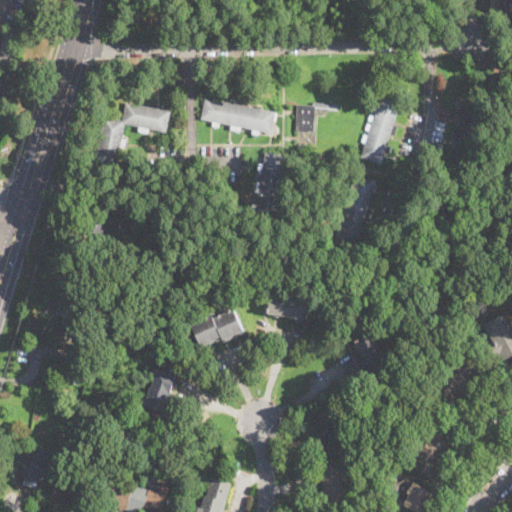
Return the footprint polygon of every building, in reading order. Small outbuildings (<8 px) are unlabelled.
[(509,0),(509,9),(500,9),(500,0),(509,0)] [(19,30),(13,70),(0,68),(0,54),(4,28),(19,30)] [(402,95),(398,105),(403,107),(401,114),(398,113),(394,124),(398,125),(395,135),(391,133),(387,145),(391,147),(389,153),(385,152),(381,163),(361,156),(366,142),(361,141),(364,132),(368,134),(369,130),(365,129),(367,122),(371,123),(372,121),(368,119),(370,113),(374,114),(375,109),(372,108),(374,102),(377,103),(382,89),(402,95)] [(272,132),(260,130),(259,135),(252,133),(253,129),(241,127),(240,132),(230,129),(231,125),(219,122),(219,127),(212,125),(213,121),(201,119),(205,97),(276,111),(272,132)] [(484,99),(476,169),(454,167),(456,155),(452,154),(453,147),(458,148),(459,137),(454,136),(456,125),(460,126),(462,115),(457,115),(458,107),(463,107),(464,97),(484,99)] [(170,111),(166,132),(150,129),(149,132),(139,130),(140,127),(126,124),(117,167),(97,163),(106,116),(122,120),(126,101),(170,111)] [(339,103),(338,110),(315,108),(314,130),(296,129),(297,104),(313,105),(313,102),(339,103)] [(287,155),(274,227),(253,223),(255,213),(252,212),(253,203),(256,204),(258,198),(253,197),(254,190),(258,190),(259,183),(254,182),(256,175),(262,176),(263,170),(258,169),(259,162),(264,163),(266,151),(287,155)] [(377,193),(375,199),(371,198),(367,210),(371,211),(369,221),(364,219),(361,230),(365,232),(363,239),(358,238),(355,249),(335,243),(356,174),(376,180),(373,192),(377,193)] [(111,206),(101,235),(85,230),(89,217),(84,215),(90,199),(111,206)] [(69,274),(67,286),(57,284),(59,272),(69,274)] [(289,297),(301,299),(302,295),(308,296),(307,310),(310,310),(309,314),(306,314),(306,319),(267,314),(271,290),(277,291),(276,293),(289,295),(289,297)] [(78,333),(73,331),(71,339),(61,336),(64,324),(61,323),(63,316),(57,314),(61,301),(77,305),(76,310),(84,312),(78,333)] [(232,309),(242,329),(225,338),(226,340),(208,349),(197,325),(202,322),(203,325),(215,319),(216,320),(226,315),(225,312),(232,309)] [(504,313),(511,326),(511,354),(504,359),(500,352),(495,355),(489,343),(494,341),(485,324),(504,313)] [(380,351),(386,362),(389,361),(391,366),(370,376),(362,359),(363,359),(355,342),(376,332),(378,337),(376,339),(381,350),(380,351)] [(472,352),(486,366),(478,374),(478,373),(470,381),(471,383),(462,392),(460,390),(452,398),(454,399),(446,407),(432,393),(440,385),(437,382),(445,373),(448,376),(456,368),(453,364),(461,357),(463,360),(472,352)] [(175,374),(165,411),(142,404),(144,398),(146,399),(150,386),(152,387),(155,376),(152,375),(155,368),(175,374)] [(80,374),(78,384),(68,382),(70,372),(80,374)] [(336,409),(336,412),(339,411),(340,415),(337,415),(339,427),(340,427),(342,440),(346,440),(346,443),(343,444),(343,447),(321,450),(319,440),(322,440),(320,431),(319,432),(317,424),(316,424),(315,419),(317,419),(315,413),(336,409)] [(434,422),(454,433),(448,443),(450,444),(443,456),(442,455),(436,465),(438,466),(432,477),(408,463),(410,459),(416,462),(419,456),(411,451),(414,447),(420,450),(424,444),(426,445),(432,436),(423,431),(425,426),(431,429),(434,422)] [(39,483),(37,482),(36,487),(23,483),(25,478),(23,478),(25,471),(22,470),(25,459),(28,460),(31,446),(47,450),(39,483)] [(342,466),(342,469),(345,469),(345,472),(342,472),(343,484),(344,484),(345,497),(347,497),(348,500),(345,500),(345,503),(322,504),(322,495),(324,495),(323,486),(322,486),(321,466),(342,466)] [(121,468),(117,480),(125,482),(126,480),(129,481),(128,483),(130,484),(132,478),(137,480),(136,485),(139,486),(139,484),(142,484),(141,486),(149,488),(153,477),(155,478),(154,483),(156,483),(156,481),(159,482),(159,484),(160,484),(161,482),(164,483),(164,485),(169,487),(163,509),(145,503),(142,511),(138,511),(126,508),(126,509),(109,504),(111,497),(94,491),(101,468),(106,469),(107,467),(110,468),(109,470),(112,471),(113,469),(116,470),(115,472),(117,473),(118,467),(121,468)] [(232,482),(224,511),(220,511),(219,511),(197,511),(198,506),(201,507),(205,495),(207,495),(211,483),(207,482),(207,479),(210,480),(212,476),(232,482)] [(414,481),(432,492),(425,503),(427,505),(422,511),(416,511),(398,500),(400,497),(406,501),(410,495),(401,489),(404,485),(409,488),(414,481)]
